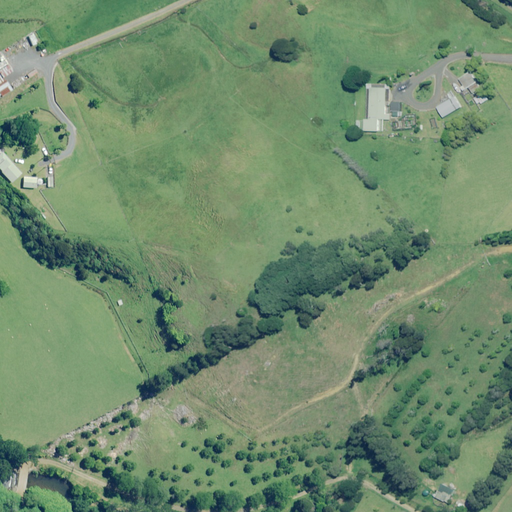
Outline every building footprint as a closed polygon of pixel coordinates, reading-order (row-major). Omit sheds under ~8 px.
[(0,97),(11,90),(3,77),(11,72),(4,59),(0,61),(0,97)] [(37,73),(34,68),(25,75),(28,79),(37,73)] [(466,89),(467,89),(478,82),(471,71),(459,79),(464,85),(461,87),(463,91),(466,89)] [(393,93),(391,93),(392,84),(366,83),(365,119),(365,120),(358,120),(358,130),(383,131),(384,120),(391,120),(391,116),(399,116),(399,111),(401,111),(401,103),(393,102),(393,93)] [(462,107),(455,96),(437,106),(443,118),(462,107)] [(0,172),(10,183),(21,173),(0,150),(0,172)] [(36,178),(22,177),(21,188),(35,189),(36,178)] [(449,502),(456,490),(443,483),(436,497),(445,501),(445,500),(449,502)]
